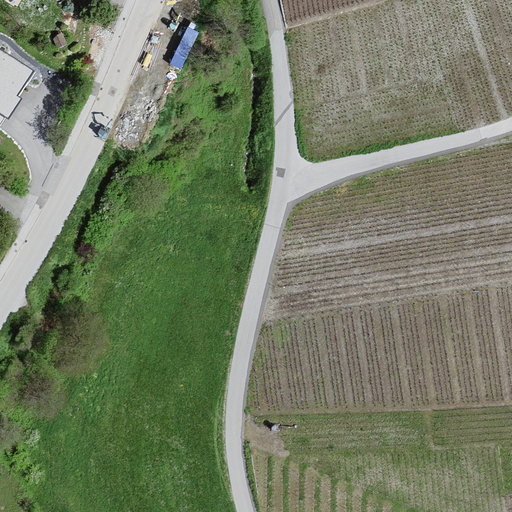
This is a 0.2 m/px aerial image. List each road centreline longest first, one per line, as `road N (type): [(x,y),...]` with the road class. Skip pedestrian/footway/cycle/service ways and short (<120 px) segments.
road 1 (unclassified): [(245,511),(233,412),(282,182)]
road 2 (residential): [(0,291),(80,169),(150,0)]
road 3 (unclassified): [(282,182),(511,124)]
road 4 (unclassified): [(282,182),(271,0)]
